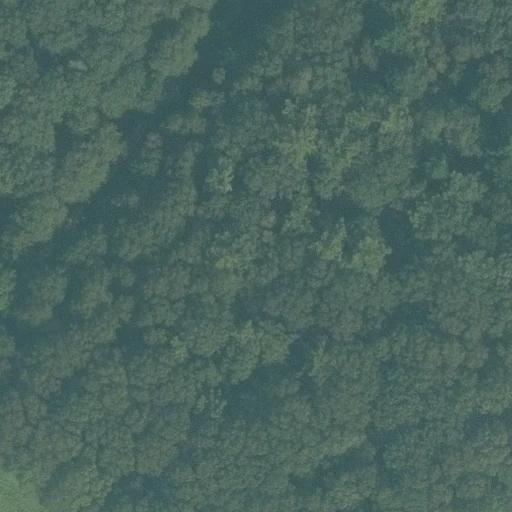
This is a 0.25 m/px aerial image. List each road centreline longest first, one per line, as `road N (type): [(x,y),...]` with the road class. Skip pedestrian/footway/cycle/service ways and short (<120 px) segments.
road 1 (track): [(15,291),(125,358),(170,402),(217,479),(207,511)]
road 2 (track): [(182,0),(0,234)]
